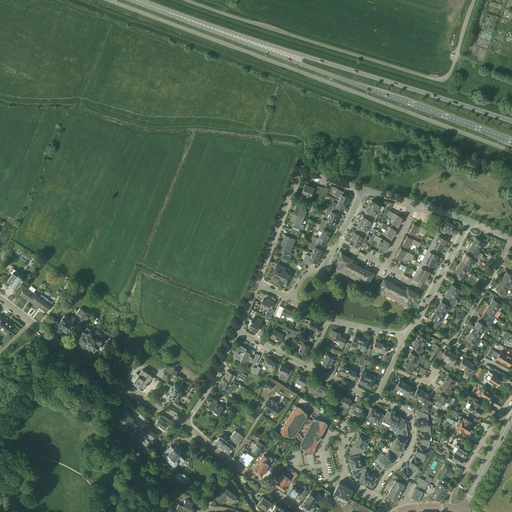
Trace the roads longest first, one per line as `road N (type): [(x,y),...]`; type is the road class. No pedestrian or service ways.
road 1 (primary): [(134,0),(511,142)]
road 2 (primary): [(511,121),(136,0)]
road 3 (unclassified): [(474,0),(442,79),(185,0)]
road 4 (tertiary): [(184,423),(103,377),(0,299)]
road 5 (residential): [(256,282),(298,175),(362,191)]
road 6 (residential): [(290,299),(302,276),(322,269),(362,191)]
road 7 (residential): [(375,399),(409,414),(414,434),(378,487)]
